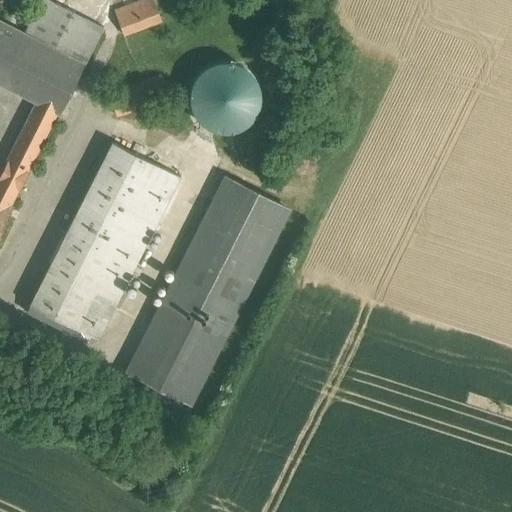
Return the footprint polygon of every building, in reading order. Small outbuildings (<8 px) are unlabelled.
[(103,26),(51,0),(40,0),(24,33),(30,35),(85,63),(103,26)] [(153,0),(143,0),(115,11),(123,33),(161,19),(153,0)] [(24,33),(0,20),(0,83),(5,86),(30,35),(24,33)] [(85,63),(30,35),(5,86),(36,102),(56,112),(59,113),(85,63)] [(161,75),(109,94),(116,114),(169,95),(161,75)] [(246,117),(248,106),(246,94),(239,85),(230,78),(218,76),(207,79),(197,85),(190,95),(188,107),(191,118),(197,128),(207,134),(219,136),(230,134),(240,127),(246,117)] [(36,102),(6,161),(27,171),(27,172),(28,171),(27,170),(56,112),(36,102)] [(112,141),(66,231),(113,255),(134,213),(159,165),(112,141)] [(159,165),(134,213),(156,224),(180,176),(159,165)] [(225,176),(126,370),(191,403),(289,209),(225,176)] [(19,187),(0,177),(0,199),(9,205),(18,188),(19,189),(20,187),(19,187)] [(0,231),(13,206),(9,205),(0,199),(0,231)] [(113,255),(95,291),(116,302),(156,224),(134,213),(113,255)] [(113,255),(66,231),(30,303),(77,327),(95,291),(113,255)] [(116,302),(95,291),(77,327),(30,303),(30,304),(98,339),(116,302)]
